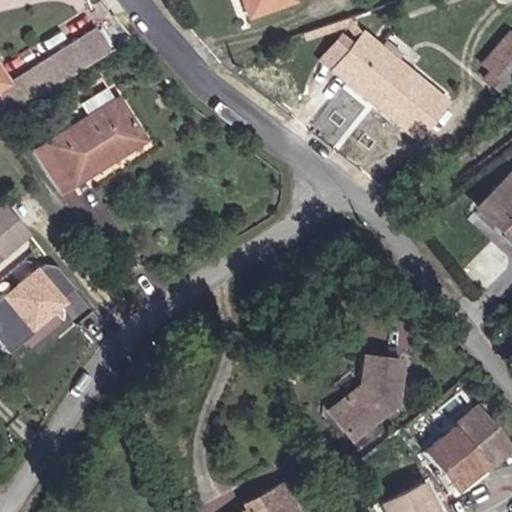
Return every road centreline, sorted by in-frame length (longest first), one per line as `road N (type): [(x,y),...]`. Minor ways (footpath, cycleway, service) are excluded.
road 1 (residential): [(346,187),(169,302),(36,451),(11,511)]
road 2 (residential): [(346,187),(154,32),(132,0)]
road 3 (residential): [(511,386),(346,187)]
